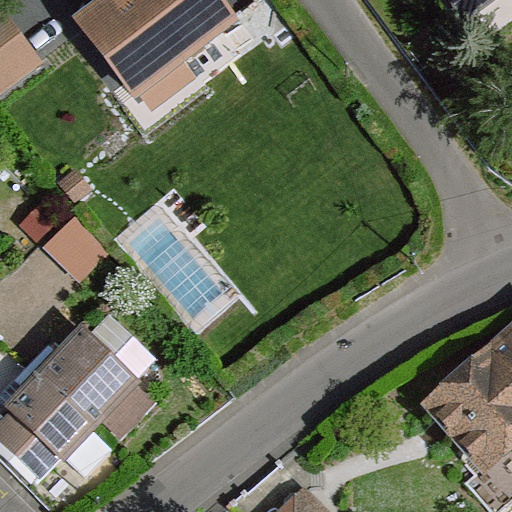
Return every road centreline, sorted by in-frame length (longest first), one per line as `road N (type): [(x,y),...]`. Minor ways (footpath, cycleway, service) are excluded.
road 1 (residential): [(505,272),(351,355),(163,511)]
road 2 (residential): [(505,272),(477,201),(324,0)]
